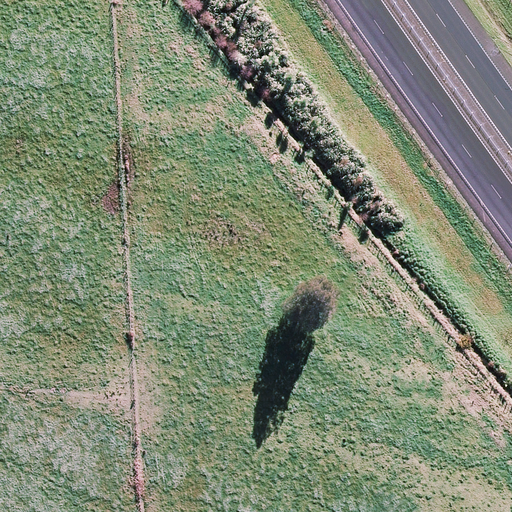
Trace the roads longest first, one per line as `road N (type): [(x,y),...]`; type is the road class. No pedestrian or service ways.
road 1 (motorway): [(511,203),(366,0)]
road 2 (motorway): [(433,0),(511,110)]
